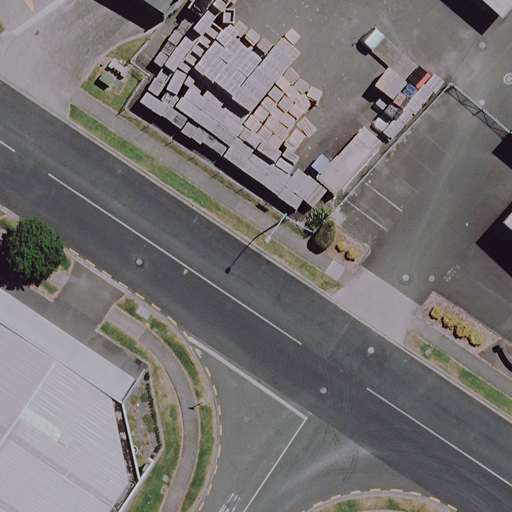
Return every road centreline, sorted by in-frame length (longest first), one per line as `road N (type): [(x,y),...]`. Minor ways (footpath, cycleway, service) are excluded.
road 1 (residential): [(344,353),(0,125)]
road 2 (residential): [(511,466),(344,353)]
road 3 (residential): [(344,353),(241,511)]
